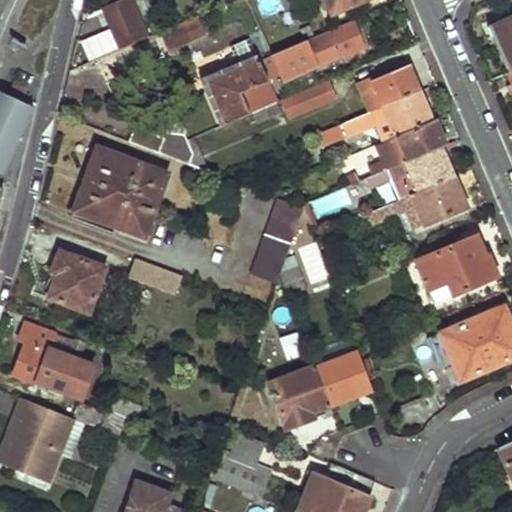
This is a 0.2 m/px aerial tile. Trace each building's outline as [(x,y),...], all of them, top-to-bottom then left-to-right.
[(150,36),(134,0),(117,0),(101,7),(118,49),(150,36)] [(324,0),(332,16),(368,0),(324,0)] [(507,72),(511,70),(511,15),(488,26),(507,72)] [(199,16),(175,26),(179,36),(188,33),(191,41),(207,35),(199,16)] [(285,81),(362,47),(352,21),(304,42),(281,52),(273,55),(285,81)] [(179,36),(175,26),(162,31),(170,50),(191,41),(188,33),(179,36)] [(314,35),(310,26),(292,33),(293,36),(278,42),(281,52),(304,42),(302,40),(314,35)] [(258,60),(249,39),(231,48),(240,68),(258,60)] [(240,94),(267,83),(258,61),(258,60),(240,68),(206,82),(224,125),(248,115),(240,94)] [(384,107),(420,92),(409,65),(372,81),(371,78),(358,83),(371,113),(384,107)] [(334,96),(327,81),(292,96),(298,110),(334,96)] [(248,115),(276,103),(267,83),(240,94),(248,115)] [(397,137),(433,121),(420,92),(384,107),(371,113),(376,124),(384,142),(397,137)] [(0,172),(30,109),(0,95),(0,172)] [(176,121),(160,108),(140,115),(135,127),(161,138),(164,131),(183,135),(176,121)] [(376,124),(371,113),(324,132),(329,143),(376,124)] [(442,148),(444,148),(433,121),(397,137),(408,161),(442,148)] [(163,139),(161,138),(135,127),(129,143),(158,154),(163,139)] [(194,154),(183,135),(164,131),(161,138),(163,139),(158,154),(190,166),(194,154)] [(417,192),(454,177),(442,148),(408,161),(387,170),(391,179),(398,199),(417,192)] [(144,236),(167,174),(97,149),(75,211),(144,236)] [(361,182),(387,170),(384,161),(357,172),(361,182)] [(391,179),(387,170),(361,182),(364,191),(391,179)] [(467,208),(454,177),(417,192),(398,199),(367,214),(372,224),(405,212),(412,228),(423,224),(424,226),(467,208)] [(277,284),(303,210),(276,199),(251,274),(277,284)] [(454,296),(497,278),(488,258),(479,261),(470,239),(417,261),(430,292),(449,285),(454,296)] [(89,312),(105,269),(60,251),(44,295),(89,312)] [(176,293),(182,275),(139,259),(132,277),(176,293)] [(288,294),(306,286),(299,268),(281,274),(288,294)] [(460,380),(511,358),(511,328),(503,307),(440,333),(460,380)] [(66,395),(78,361),(49,350),(54,335),(36,328),(30,342),(26,341),(14,374),(66,395)] [(84,346),(54,335),(49,350),(78,361),(84,346)] [(330,406),(372,390),(357,351),(315,366),(330,406)] [(303,416),(330,406),(315,366),(267,383),(285,429),(305,422),(303,416)] [(87,424),(74,419),(22,399),(16,415),(20,417),(3,464),(49,483),(60,453),(73,457),(87,424)] [(120,437),(125,421),(79,403),(74,419),(87,424),(120,437)] [(255,468),(264,444),(237,432),(227,457),(255,468)] [(511,477),(511,440),(498,447),(511,477)] [(258,498),(267,473),(255,468),(227,457),(217,452),(208,478),(258,498)] [(363,511),(376,481),(330,463),(309,511),(363,511)] [(170,492),(135,479),(121,511),(195,511),(167,501),(170,492)]
